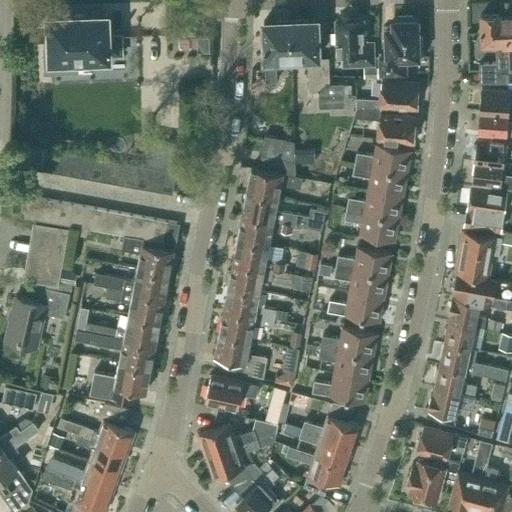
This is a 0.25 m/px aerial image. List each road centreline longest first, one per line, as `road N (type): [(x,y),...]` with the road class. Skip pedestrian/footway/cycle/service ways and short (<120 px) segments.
road 1 (residential): [(364,511),(425,281),(442,169),(449,0)]
road 2 (residential): [(155,472),(224,120),(232,0)]
